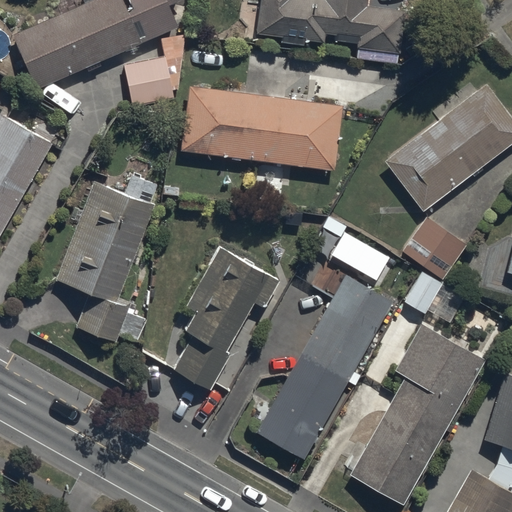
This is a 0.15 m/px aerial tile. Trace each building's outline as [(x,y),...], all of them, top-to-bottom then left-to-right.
[(95,0),(11,38),(35,93),(178,29),(169,8),(183,1),(182,0),(95,0)] [(260,0),(256,36),(401,57),(407,15),(364,9),(365,0),(260,0)] [(122,66),(131,109),(172,101),(164,58),(122,66)] [(382,163),(420,214),(511,144),(511,122),(484,86),(382,163)] [(178,154),(333,172),(341,107),(186,88),(178,154)] [(0,233),(53,140),(4,113),(0,119),(0,233)] [(95,180),(56,282),(88,294),(75,327),(117,343),(130,309),(116,303),(155,203),(95,180)] [(402,252),(442,280),(465,248),(424,219),(402,252)] [(174,372),(208,393),(276,281),(221,248),(184,309),(196,317),(184,335),(193,340),(174,372)] [(403,304),(423,316),(441,285),(421,273),(403,304)] [(255,434),(304,462),(394,304),(345,277),(255,434)] [(348,477),(401,507),(485,361),(420,324),(392,372),(404,379),(348,477)] [(482,444),(511,451),(511,375),(503,373),(482,444)] [(445,511),(511,511),(511,470),(475,459),(445,511)]
